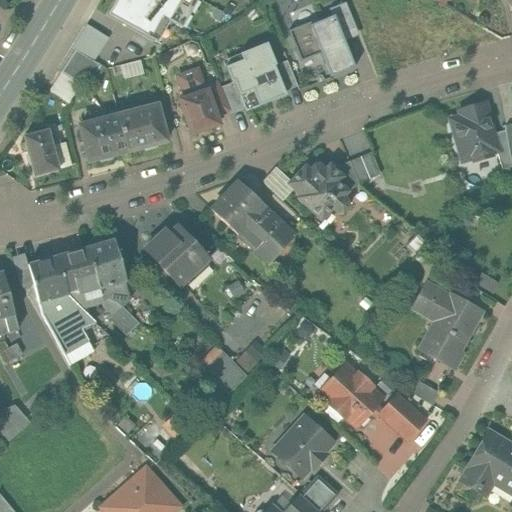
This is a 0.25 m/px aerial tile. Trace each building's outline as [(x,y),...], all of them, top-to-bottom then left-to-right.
[(114,0),(107,14),(153,41),(176,0),(114,0)] [(353,65),(334,16),(309,26),(329,77),(330,77),(330,78),(331,77),(354,68),(353,65)] [(96,59),(109,36),(87,24),(74,46),(96,59)] [(267,43),(239,54),(242,60),(225,67),(231,83),(233,83),(239,96),(252,91),(258,107),(286,96),(274,66),(276,65),(267,43)] [(93,61),(75,50),(68,61),(89,74),(96,63),(93,61)] [(124,76),(143,72),(140,60),(121,64),(124,76)] [(89,74),(68,61),(61,72),(81,84),(82,85),(89,74)] [(61,72),(54,82),(74,94),(81,84),(61,72)] [(74,94),(54,82),(48,92),(68,104),(74,94)] [(204,87),(183,95),(185,99),(179,101),(188,124),(187,125),(191,135),(201,132),(200,131),(218,124),(207,91),(206,92),(204,87)] [(484,104),(459,111),(461,117),(451,120),(463,160),(473,157),(474,161),(490,156),(489,152),(496,151),(497,150),(493,135),(484,104)] [(156,106),(132,113),(130,107),(116,111),(127,152),(142,148),(144,152),(157,148),(156,144),(166,142),(156,106)] [(116,111),(103,115),(104,120),(79,126),(88,162),(97,160),(100,163),(112,160),(112,156),(127,152),(116,111)] [(507,130),(493,135),(497,150),(496,151),(501,170),(511,166),(511,154),(511,151),(507,130)] [(48,131),(24,138),(34,176),(58,170),(48,131)] [(371,153),(349,162),(358,184),(380,175),(371,153)] [(349,162),(337,167),(335,169),(343,177),(338,183),(348,192),(349,190),(359,186),(358,184),(349,162)] [(314,165),(309,170),(304,165),(290,181),(286,185),(292,190),(299,196),(296,199),(321,222),(332,210),(335,214),(342,214),(347,208),(347,201),(343,198),(348,192),(338,183),(343,177),(335,169),(329,164),(324,169),(319,165),(314,165)] [(290,181),(276,168),(262,183),(276,196),(286,185),(290,181)] [(264,206),(238,181),(228,192),(228,191),(224,195),(224,196),(211,210),(238,235),(264,206)] [(286,185),(276,196),(282,201),(292,190),(286,185)] [(296,236),(264,206),(238,235),(269,265),(296,236)] [(177,229),(168,237),(164,232),(144,251),(178,287),(208,259),(189,240),(188,241),(177,229)] [(113,241),(87,248),(101,296),(117,303),(118,303),(129,300),(124,282),(113,241)] [(87,248),(56,257),(67,296),(80,309),(102,302),(101,296),(87,248)] [(67,296),(56,257),(29,265),(34,284),(40,304),(67,296)] [(29,265),(16,269),(19,281),(23,287),(34,284),(29,265)] [(2,273),(0,273),(0,334),(18,329),(2,273)] [(448,297),(425,283),(411,308),(413,308),(416,303),(438,316),(418,350),(452,370),(462,353),(458,351),(481,311),(450,294),(448,297)] [(80,309),(67,296),(40,304),(43,314),(69,361),(92,348),(82,329),(90,325),(94,323),(80,309)] [(117,303),(101,296),(102,302),(104,308),(116,317),(122,308),(118,303),(117,303)] [(16,344),(0,352),(0,357),(3,364),(22,354),(16,344)] [(216,348),(200,365),(205,371),(204,371),(228,395),(246,376),(223,352),(222,353),(216,348)] [(355,376),(343,365),(318,392),(330,403),(328,406),(342,420),(345,417),(357,428),(370,414),(374,418),(378,414),(381,410),(377,406),(382,400),(370,389),(372,386),(358,373),(355,376)] [(439,394),(420,382),(412,395),(432,406),(439,394)] [(425,422),(395,395),(381,410),(378,414),(408,441),(425,422)] [(0,423),(10,438),(30,424),(16,403),(0,414),(0,423)] [(304,418),(273,452),(300,478),(310,467),(312,469),(325,455),(323,453),(332,443),(304,418)] [(511,444),(488,430),(458,482),(478,493),(482,485),(481,485),(484,480),(511,496),(511,444)] [(145,471),(103,508),(107,511),(171,511),(177,507),(145,471)] [(317,476),(300,495),(318,511),(322,511),(338,495),(317,476)] [(13,511),(0,495),(0,511),(13,511)] [(318,511),(300,495),(291,505),(298,511),(318,511)]
